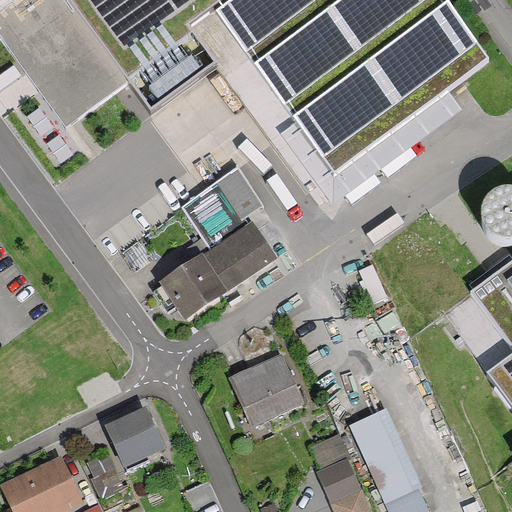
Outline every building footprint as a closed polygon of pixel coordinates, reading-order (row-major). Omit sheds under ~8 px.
[(0,0),(0,38),(64,126),(237,0),(0,0)] [(484,71),(429,0),(256,0),(221,28),(297,128),(286,137),(339,206),(461,113),(450,98),(484,71)] [(64,126),(0,38),(0,86),(37,139),(64,126)] [(238,173),(182,211),(207,247),(263,208),(238,173)] [(205,261),(227,296),(279,263),(256,228),(205,261)] [(227,296),(205,261),(202,257),(160,284),(185,324),(227,296)] [(511,264),(440,316),(511,415),(511,264)] [(384,302),(369,271),(356,278),(371,308),(384,302)] [(305,406),(282,357),(229,381),(252,431),(305,406)] [(163,447),(145,407),(107,425),(125,465),(163,447)] [(421,488),(385,411),(350,428),(389,511),(427,511),(417,490),(421,488)] [(349,462),(338,436),(312,448),(323,473),(349,462)] [(63,456),(0,485),(12,511),(64,511),(84,503),(63,456)] [(101,461),(99,457),(89,462),(96,477),(92,479),(101,500),(126,488),(111,457),(101,461)] [(323,473),(317,476),(333,511),(371,511),(349,462),(323,473)]
